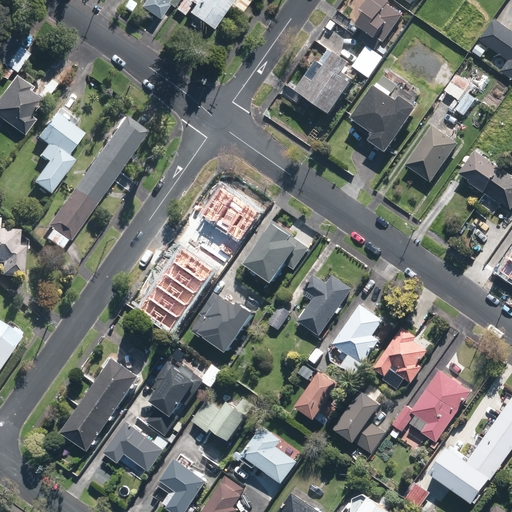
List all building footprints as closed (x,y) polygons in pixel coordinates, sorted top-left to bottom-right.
[(143,0),(140,6),(159,19),(169,4),(166,2),(167,0),(168,0),(167,2),(174,7),(178,0),(143,0)] [(179,0),(176,6),(184,11),(191,0),(192,0),(193,1),(188,9),(195,14),(192,18),(202,25),(204,21),(211,26),(229,2),(241,10),(248,0),(179,0)] [(383,44),(403,16),(387,6),(390,2),(386,0),(367,0),(358,13),(363,17),(357,26),(364,31),(358,40),(375,52),(381,43),(383,44)] [(511,33),(494,21),(479,42),(507,62),(499,73),(511,82),(511,33)] [(331,22),(326,30),(330,32),(335,25),(331,22)] [(29,48),(19,41),(0,68),(0,69),(6,73),(12,64),(16,67),(29,48)] [(480,59),(486,51),(477,45),(471,54),(480,59)] [(383,59),(366,47),(351,68),(368,80),(383,59)] [(379,48),(376,52),(382,56),(385,52),(379,48)] [(331,115),(353,83),(351,82),(354,79),(344,72),(350,62),(336,52),(315,81),(307,76),(297,91),(331,115)] [(440,67),(429,82),(442,91),(452,76),(440,67)] [(0,93),(0,117),(23,134),(35,118),(30,114),(41,99),(27,88),(29,85),(14,74),(0,93)] [(398,87),(384,77),(378,87),(375,85),(352,119),(374,135),(369,141),(387,154),(419,108),(401,96),(398,101),(392,96),(398,87)] [(50,78),(39,94),(46,99),(57,82),(50,78)] [(288,88),(282,96),(294,105),(300,96),(288,88)] [(475,102),(467,96),(457,109),(466,115),(475,102)] [(68,157),(84,134),(54,114),(37,139),(47,146),(39,156),(47,162),(32,183),(50,195),(74,161),(68,157)] [(70,243),(146,133),(123,117),(47,227),(52,230),(46,239),(62,250),(68,241),(70,243)] [(433,126),(405,166),(431,184),(459,144),(433,126)] [(499,172),(501,169),(476,152),(460,176),(485,194),(500,173),(499,172)] [(500,173),(485,194),(511,211),(511,209),(511,176),(501,169),(499,172),(500,173)] [(244,238),(261,212),(224,188),(207,213),(244,238)] [(223,270),(243,240),(200,211),(179,241),(223,270)] [(296,269),(311,247),(294,235),(296,234),(276,220),(246,262),(274,282),(287,263),(296,269)] [(0,229),(0,263),(2,264),(1,276),(22,278),(25,247),(18,247),(19,231),(0,229)] [(174,329),(215,268),(188,250),(147,311),(174,329)] [(321,336),(354,289),(335,275),(329,284),(315,274),(305,289),(316,297),(300,321),(321,336)] [(217,342),(229,351),(257,311),(241,300),(239,303),(234,300),(233,301),(216,290),(191,327),(194,329),(193,330),(215,345),(217,342)] [(357,376),(364,365),(381,340),(375,336),(385,320),(362,305),(334,345),(350,355),(342,366),(357,376)] [(276,339),(292,314),(280,306),(269,323),(271,324),(262,337),(271,344),(275,338),(276,339)] [(0,367),(20,338),(0,324),(0,367)] [(405,327),(375,369),(387,377),(395,365),(400,369),(398,372),(412,383),(424,367),(421,365),(430,352),(415,341),(418,337),(405,327)] [(90,452),(142,377),(115,358),(63,433),(90,452)] [(188,404),(206,379),(184,364),(181,368),(171,360),(158,378),(164,383),(153,400),(166,409),(156,425),(167,433),(180,414),(177,412),(185,402),(188,404)] [(308,368),(302,376),(312,383),(318,375),(308,368)] [(441,371),(413,410),(407,406),(393,426),(396,428),(391,435),(396,439),(402,432),(403,432),(415,415),(428,425),(422,434),(436,443),(472,393),(441,371)] [(330,420),(338,408),(330,402),(341,386),(322,373),(298,407),(317,420),(321,415),(330,420)] [(363,391),(336,430),(371,454),(386,433),(373,424),(379,414),(377,413),(382,405),(363,391)] [(475,502),(511,449),(511,399),(470,459),(450,445),(432,471),(475,502)] [(248,415),(253,407),(243,400),(237,408),(229,402),(222,411),(207,401),(193,422),(210,434),(214,429),(230,441),(249,415),(248,415)] [(157,441),(130,421),(106,453),(121,464),(128,455),(152,472),(168,450),(167,448),(174,439),(164,432),(157,441)] [(242,455),(282,484),(298,463),(277,448),(282,441),(263,427),(242,455)] [(169,511),(186,511),(208,481),(176,458),(160,481),(177,492),(165,509),(169,511)] [(216,494),(203,511),(239,511),(241,510),(237,507),(244,496),(242,495),(245,490),(225,477),(214,493),(216,494)] [(416,482),(405,497),(426,511),(427,511),(438,498),(416,482)] [(320,511),(293,493),(279,511),(320,511)] [(388,511),(371,499),(361,511),(388,511)] [(511,511),(498,503),(494,509),(485,502),(478,511),(511,511)]
